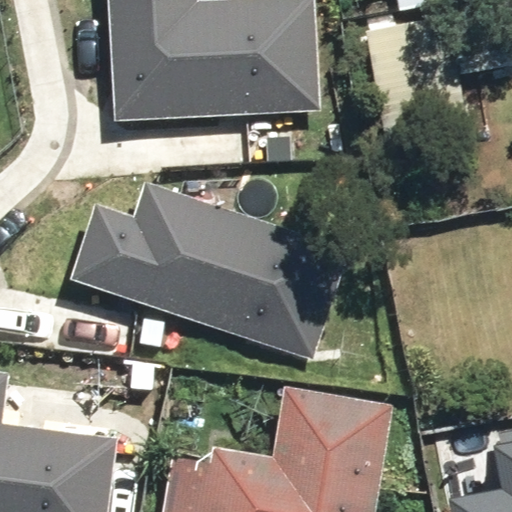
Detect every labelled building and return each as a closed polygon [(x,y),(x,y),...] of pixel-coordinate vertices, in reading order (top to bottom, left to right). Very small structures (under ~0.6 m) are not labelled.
[(321,113),(312,0),(216,0),(195,2),(195,0),(102,0),(112,128),(321,113)] [(447,23),(366,38),(390,158),(470,142),(447,23)] [(141,195),(105,296),(313,370),(349,269),(141,195)] [(0,511),(109,511),(119,443),(6,428),(11,383),(0,381),(0,511)] [(378,511),(394,417),(281,399),(269,471),(173,455),(164,511),(378,511)]
